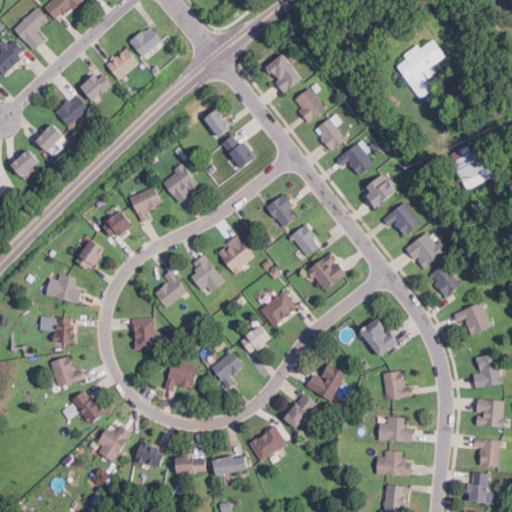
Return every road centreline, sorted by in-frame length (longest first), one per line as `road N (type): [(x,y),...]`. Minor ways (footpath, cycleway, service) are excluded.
road 1 (residential): [(295,155),(126,273),(107,326),(126,390),(159,416),(187,424),(244,413),(310,337),(386,271)]
road 2 (residential): [(220,58),(413,304),(436,345),(448,415),(437,511)]
road 3 (secondary): [(0,268),(191,83),(295,0)]
road 4 (residential): [(2,120),(130,0)]
